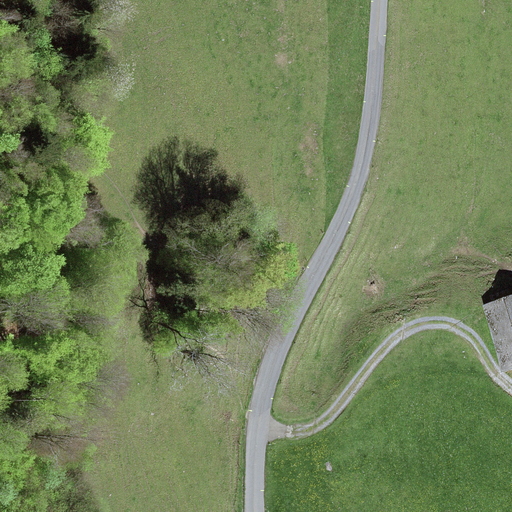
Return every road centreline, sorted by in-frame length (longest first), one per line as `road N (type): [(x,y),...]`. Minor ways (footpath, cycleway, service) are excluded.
road 1 (unclassified): [(380,0),(359,170),(260,422),(258,511)]
road 2 (track): [(511,380),(477,332),(427,320),(390,341),(312,430),(290,433),(260,422)]
